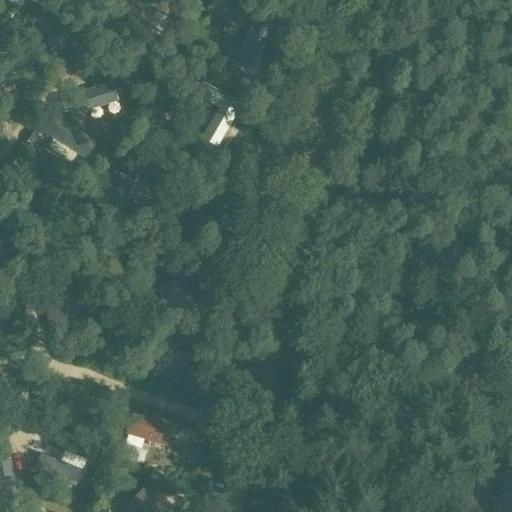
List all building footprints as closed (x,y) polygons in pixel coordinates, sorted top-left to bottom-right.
[(238,0),(237,10),(252,12),(254,0),(238,0)] [(272,29),(255,20),(230,69),(248,78),(272,29)] [(60,42),(48,49),(53,57),(65,51),(60,42)] [(111,85),(67,98),(73,116),(117,102),(111,85)] [(203,85),(196,97),(221,112),(203,141),(217,149),(241,108),(228,99),(203,85)] [(56,118),(46,134),(85,158),(95,143),(56,118)] [(136,160),(128,174),(163,194),(171,180),(136,160)] [(181,279),(156,292),(176,331),(204,317),(198,305),(195,306),(181,279)] [(12,290),(0,291),(0,330),(1,338),(19,335),(12,290)] [(67,290),(47,322),(59,329),(79,297),(67,290)] [(197,358),(161,348),(153,379),(188,389),(197,358)] [(209,367),(203,382),(214,386),(219,371),(209,367)] [(41,389),(36,401),(44,404),(49,393),(41,389)] [(40,405),(34,420),(72,437),(79,422),(40,405)] [(132,416),(125,436),(166,449),(173,428),(132,416)] [(89,450),(84,455),(91,463),(96,459),(89,450)] [(103,454),(101,462),(113,466),(115,458),(103,454)] [(9,460),(0,462),(0,509),(18,506),(9,460)] [(56,461),(52,473),(82,483),(85,471),(56,461)] [(169,511),(172,509),(146,486),(124,511),(169,511)]
